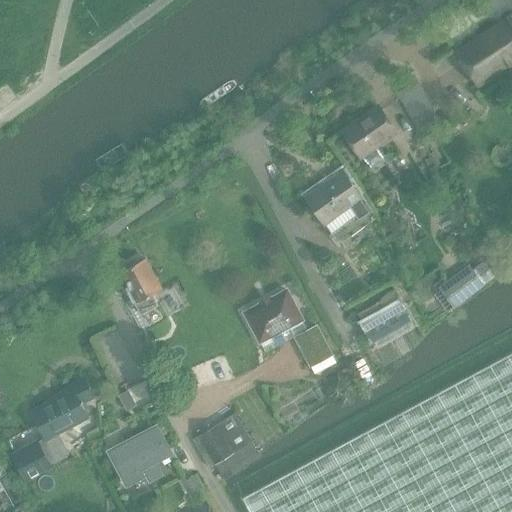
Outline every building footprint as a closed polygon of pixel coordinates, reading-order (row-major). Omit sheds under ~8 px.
[(511,16),(507,19),(507,20),(455,53),(477,87),(511,64),(511,16)] [(417,82),(397,93),(411,120),(431,109),(417,82)] [(367,113),(342,131),(361,158),(362,158),(370,169),(385,158),(377,147),(398,133),(382,110),(370,118),(367,113)] [(309,194),(317,206),(316,206),(327,222),(328,221),(342,241),(378,216),(365,196),(346,169),(309,194)] [(151,294),(161,289),(146,259),(142,261),(139,258),(133,261),(133,265),(121,270),(129,286),(125,288),(138,314),(156,305),(151,294)] [(472,265),(441,287),(456,307),(497,277),(485,261),(474,269),(472,265)] [(261,304),(245,312),(261,342),(290,326),(303,320),(287,290),(271,299),(271,298),(261,303),(261,304)] [(372,343),(414,319),(401,296),(359,320),(372,343)] [(303,320),(290,326),(311,366),(317,377),(337,366),(331,355),(316,326),(308,331),(303,320)] [(511,511),(511,352),(243,497),(250,511),(511,511)] [(350,366),(337,374),(344,384),(357,376),(350,366)] [(87,417),(81,406),(97,397),(85,376),(69,385),(72,390),(31,412),(45,439),(87,417)] [(137,405),(128,390),(118,395),(127,411),(137,405)] [(235,413),(193,439),(210,468),(217,464),(225,478),(244,463),(259,452),(235,413)] [(156,462),(172,453),(157,425),(109,451),(124,479),(144,468),(150,480),(163,474),(156,462)] [(38,439),(11,454),(27,482),(54,468),(38,439)] [(202,487),(194,474),(183,481),(190,494),(202,487)]
